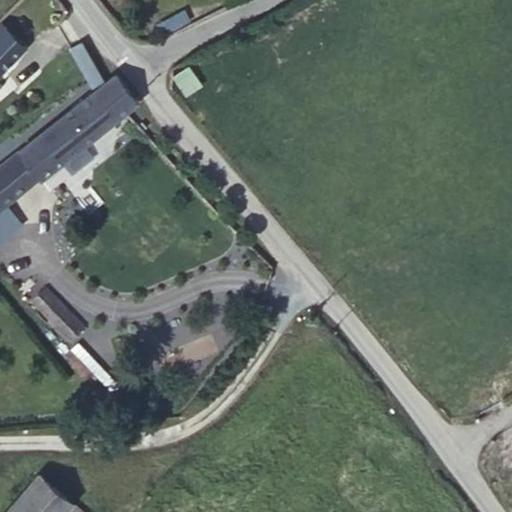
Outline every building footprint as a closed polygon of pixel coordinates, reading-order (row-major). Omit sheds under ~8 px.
[(0,72),(25,48),(3,25),(0,28),(0,72)] [(96,66),(81,39),(70,45),(86,74),(96,66)] [(105,82),(96,66),(86,74),(95,90),(105,82)] [(41,176),(138,100),(116,73),(105,82),(95,90),(0,165),(0,239),(21,222),(4,200),(38,173),(41,176)] [(71,311),(45,285),(40,290),(66,316),(71,311)] [(85,326),(71,311),(66,316),(40,290),(31,299),(71,339),(85,326)] [(64,511),(65,511),(66,511),(84,511),(39,473),(5,511),(64,511)]
